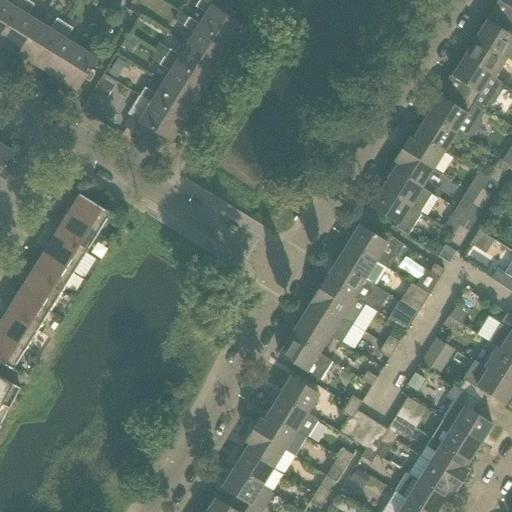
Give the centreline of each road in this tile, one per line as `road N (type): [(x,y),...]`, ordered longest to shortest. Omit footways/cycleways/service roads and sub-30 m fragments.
road 1 (residential): [(285,271),(455,0)]
road 2 (residential): [(150,511),(285,271)]
road 3 (residential): [(161,194),(280,5),(272,0)]
road 4 (residential): [(285,271),(161,194)]
road 5 (residential): [(161,194),(57,129)]
